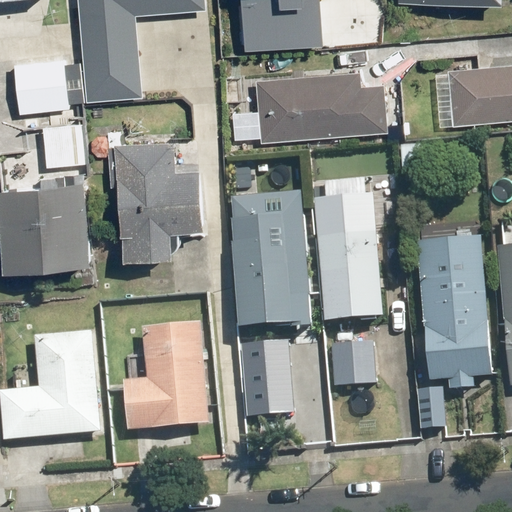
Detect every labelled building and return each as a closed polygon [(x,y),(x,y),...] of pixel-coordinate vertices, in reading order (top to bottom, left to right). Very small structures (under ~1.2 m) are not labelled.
[(80,0),(88,100),(146,95),(140,14),(209,9),(207,0),(80,0)] [(245,0),(246,33),(324,32),(323,0),(245,0)] [(67,58),(16,63),(21,112),(72,107),(67,58)] [(511,62),(433,68),(436,112),(451,111),(452,123),(511,119),(511,62)] [(360,70),(255,79),(261,141),(390,131),(386,83),(361,85),(360,70)] [(86,122),(47,125),(50,166),(90,162),(86,122)] [(177,140),(119,144),(128,260),(178,257),(176,229),(210,227),(205,168),(180,170),(177,140)] [(428,145),(397,147),(399,173),(429,171),(428,145)] [(90,181),(1,189),(3,210),(0,209),(0,238),(5,238),(9,272),(98,263),(90,181)] [(303,189),(232,194),(242,328),(312,323),(303,189)] [(374,190),(318,194),(327,321),(383,317),(374,190)] [(484,234),(421,238),(431,381),(448,379),(449,390),(476,388),(475,378),(493,377),(484,234)] [(511,244),(502,245),(511,386),(511,244)] [(148,379),(125,381),(129,431),(211,424),(201,321),(143,326),(148,379)] [(93,331),(34,335),(38,387),(0,389),(0,398),(3,440),(100,433),(93,331)] [(242,342),(251,413),(300,407),(292,336),(242,342)] [(338,344),(342,381),(381,377),(378,340),(338,344)] [(444,389),(413,392),(418,442),(448,439),(444,389)]
